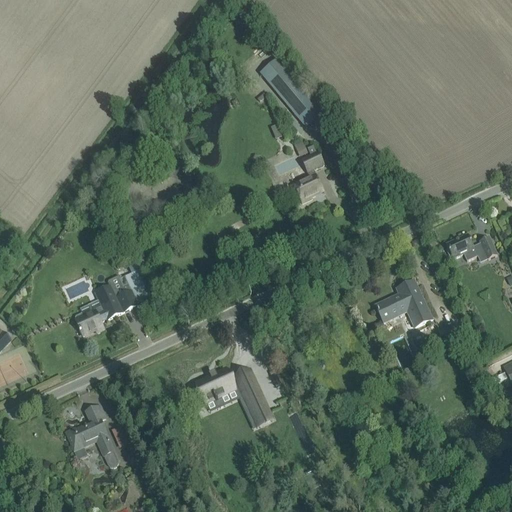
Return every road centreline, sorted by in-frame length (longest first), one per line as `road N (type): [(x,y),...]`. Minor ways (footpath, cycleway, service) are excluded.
road 1 (unclassified): [(0,420),(434,218)]
road 2 (track): [(39,237),(215,0)]
road 3 (residential): [(368,0),(454,104),(388,161)]
road 4 (residential): [(284,31),(388,161)]
